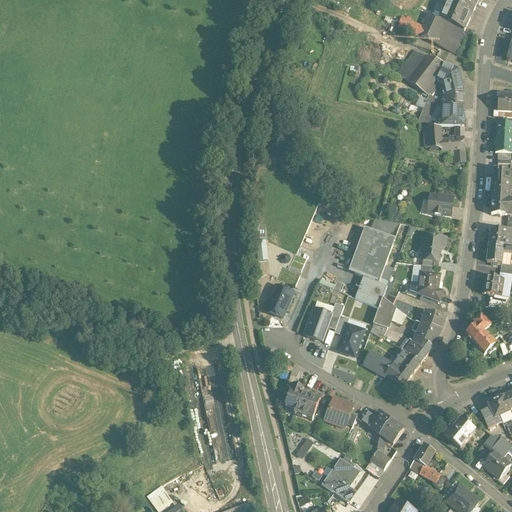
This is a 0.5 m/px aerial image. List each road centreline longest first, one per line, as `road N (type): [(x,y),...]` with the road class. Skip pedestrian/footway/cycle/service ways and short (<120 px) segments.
road 1 (tertiary): [(279,511),(236,338),(228,196),(263,42),(286,0)]
road 2 (residential): [(447,406),(436,387),(466,267),(484,69)]
road 3 (track): [(236,338),(179,349),(125,439),(75,465),(40,511)]
road 4 (residential): [(419,433),(319,373),(264,328)]
road 5 (residential): [(419,433),(511,510)]
